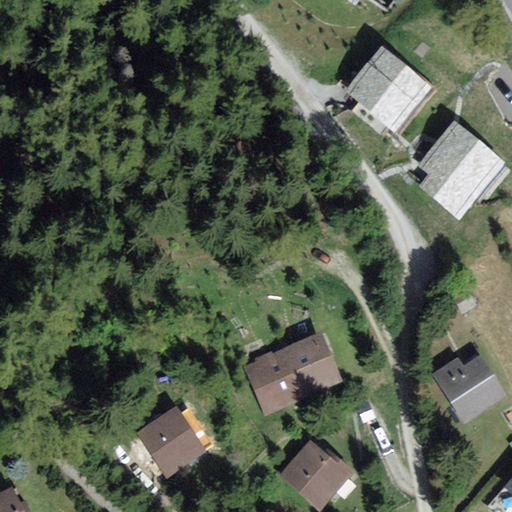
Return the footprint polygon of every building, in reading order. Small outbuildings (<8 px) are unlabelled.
[(359,0),(336,0),(352,11),(359,0)] [(432,100),(377,54),(347,90),(402,135),(432,100)] [(505,172),(455,135),(428,172),(478,209),(505,172)] [(316,338),(241,369),(262,418),(336,387),(316,338)] [(475,357),(433,383),(460,426),(502,400),(475,357)] [(171,414),(134,437),(162,482),(199,459),(171,414)] [(304,448),(277,480),(314,511),(320,511),(345,483),(304,448)] [(511,478),(500,494),(511,504),(511,478)] [(18,511),(9,492),(0,496),(0,511),(18,511)]
